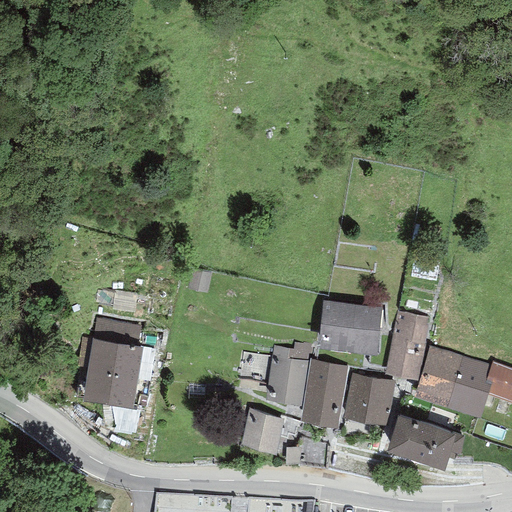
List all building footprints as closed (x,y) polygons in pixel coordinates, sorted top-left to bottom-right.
[(382,302),(323,295),(317,337),(377,344),(382,302)] [(429,316),(397,310),(385,366),(417,372),(429,316)] [(142,340),(92,331),(91,337),(86,362),(81,388),(131,397),(136,370),(149,373),(153,348),(141,346),(142,340)] [(86,362),(91,337),(81,336),(77,360),(86,362)] [(311,344),(295,341),(293,348),(273,345),(266,393),(301,399),(311,344)] [(446,401),(462,354),(429,343),(413,389),(446,401)] [(462,354),(446,401),(479,412),(487,388),(491,376),(486,374),(489,364),(462,354)] [(347,365),(310,357),(301,412),(336,420),(347,365)] [(511,366),(490,359),(489,364),(486,374),(491,376),(487,388),(511,396),(511,366)] [(394,378),(351,371),(344,411),(388,418),(394,378)] [(285,415),(250,405),(241,437),(276,447),(285,415)] [(437,461),(440,454),(453,459),(464,429),(397,405),(386,436),(431,451),(428,458),(437,461)]
